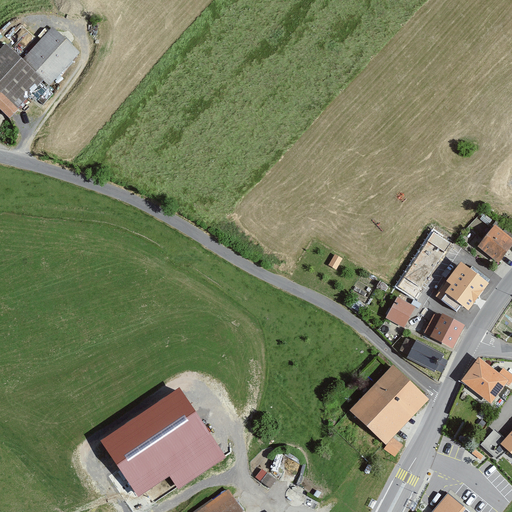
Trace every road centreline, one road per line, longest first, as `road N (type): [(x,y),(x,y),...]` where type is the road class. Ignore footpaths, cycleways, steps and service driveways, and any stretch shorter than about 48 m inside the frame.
road 1 (unclassified): [(0,159),(95,184),(208,241),(348,317),(444,396)]
road 2 (secondary): [(392,511),(444,396)]
